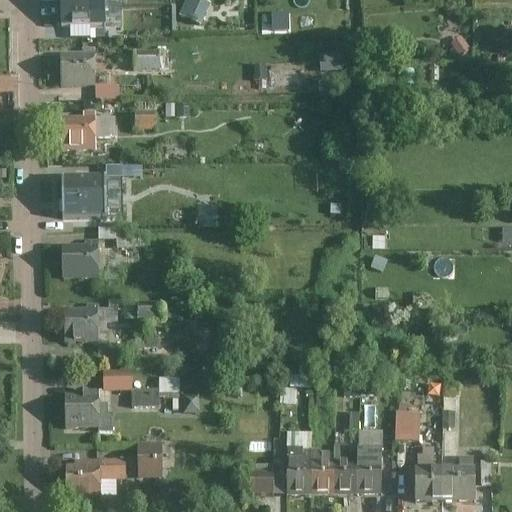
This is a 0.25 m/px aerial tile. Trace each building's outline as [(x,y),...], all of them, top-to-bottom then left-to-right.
[(60,0),(61,29),(105,28),(104,0),(60,0)] [(136,0),(138,15),(162,13),(161,0),(136,0)] [(195,0),(186,0),(179,17),(200,26),(209,6),(195,0)] [(83,55),(61,56),(61,89),(95,88),(95,51),(83,51),(83,55)] [(167,71),(166,52),(140,52),(140,72),(167,71)] [(131,57),(114,57),(114,70),(131,69),(131,57)] [(156,132),(155,114),(133,116),(134,134),(156,132)] [(84,119),(62,120),(63,154),(97,154),(97,116),(84,116),(84,119)] [(104,169),(105,179),(121,179),(121,169),(104,169)] [(105,179),(62,180),(62,219),(105,219),(105,179)] [(105,242),(121,241),(120,230),(104,230),(105,242)] [(85,248),(62,248),(62,282),(99,282),(98,242),(85,242),(85,248)] [(162,322),(162,307),(138,307),(138,323),(162,322)] [(95,312),(95,308),(87,308),(87,312),(64,312),(64,347),(99,346),(98,312),(95,312)] [(124,350),(99,351),(99,365),(124,365),(124,350)] [(137,373),(108,374),(108,393),(138,392),(137,373)] [(361,402),(362,383),(346,381),(345,400),(361,402)] [(373,403),(375,383),(362,383),(361,402),(373,403)] [(327,409),(329,388),(319,388),(318,408),(327,409)] [(164,391),(139,392),(139,408),(164,407),(164,391)] [(78,398),(66,398),(67,433),(97,432),(97,435),(113,435),(113,432),(115,431),(114,421),(112,420),(112,417),(108,417),(107,407),(99,407),(99,393),(78,394),(78,398)] [(455,432),(455,414),(444,414),(443,432),(455,432)] [(420,445),(420,416),(397,416),(397,445),(420,445)] [(163,481),(162,451),(140,452),(141,482),(163,481)] [(311,452),(288,451),(288,499),(311,499),(311,452)] [(321,451),(311,452),(311,499),(334,498),(334,464),(322,464),(321,451)] [(334,451),(334,464),(334,498),(359,498),(359,451),(334,451)] [(382,498),(382,451),(359,451),(359,498),(382,498)] [(444,506),(444,474),(434,474),(434,453),(423,453),(423,460),(418,460),(418,472),(416,472),(415,506),(444,506)] [(444,506),(475,506),(474,461),(460,461),(460,474),(444,474),(444,506)] [(75,468),(65,468),(66,501),(100,501),(100,484),(125,484),(125,462),(75,463),(75,468)] [(491,488),(491,464),(482,464),(483,488),(491,488)] [(274,499),(274,468),(256,468),(256,477),(249,477),(250,499),(274,499)]
